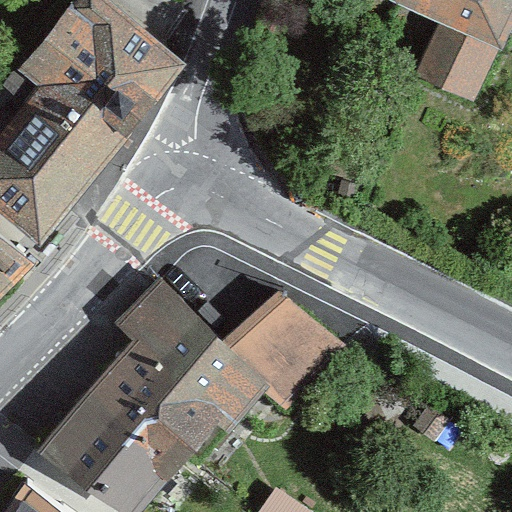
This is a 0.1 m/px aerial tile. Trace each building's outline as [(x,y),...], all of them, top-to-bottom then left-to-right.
[(48,112),(0,169),(0,215),(34,244),(174,62),(91,0),(19,87),(48,112)] [(511,0),(414,0),(455,19),(430,71),(470,90),(511,2),(511,0)] [(0,312),(37,279),(0,249),(0,312)] [(227,337),(162,280),(120,325),(139,342),(47,442),(123,511),(152,511),(273,381),(294,406),(298,404),(360,352),(283,288),(227,337)] [(70,511),(26,481),(3,511),(70,511)]
